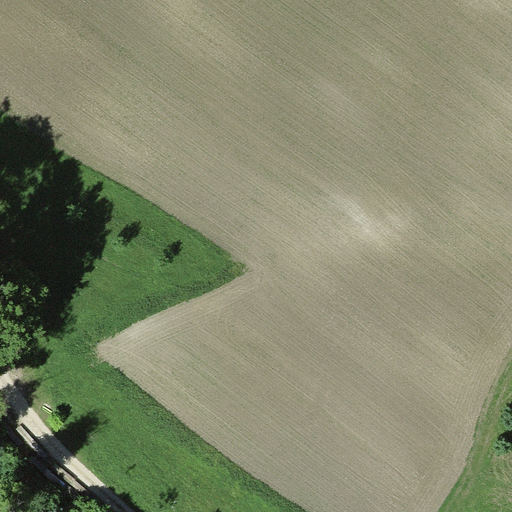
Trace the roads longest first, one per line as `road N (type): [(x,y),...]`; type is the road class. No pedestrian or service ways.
road 1 (track): [(121,511),(70,470),(0,384)]
road 2 (track): [(456,511),(511,387)]
